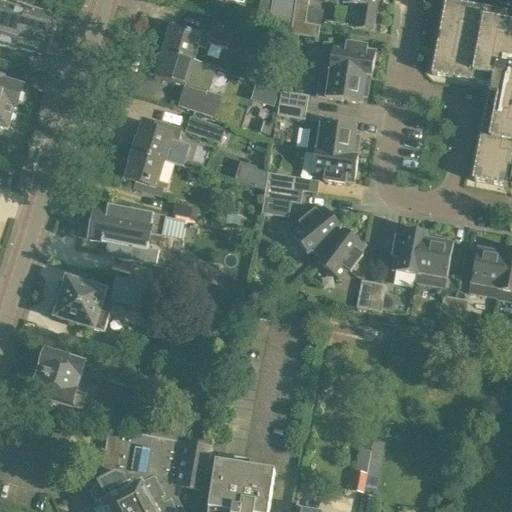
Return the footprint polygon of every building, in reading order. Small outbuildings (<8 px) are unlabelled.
[(295,0),(292,23),(305,25),(308,0),(295,0)] [(344,0),(343,4),(360,7),(356,29),(372,32),(377,0),(344,0)] [(269,25),(289,29),(293,4),(273,1),(269,25)] [(0,46),(14,51),(15,48),(39,56),(52,14),(26,7),(25,9),(0,2),(0,46)] [(511,24),(506,23),(507,14),(445,2),(431,76),(490,87),(472,182),(511,189),(511,24)] [(164,25),(161,35),(167,37),(162,53),(193,62),(198,47),(205,49),(207,43),(225,49),(227,42),(233,23),(215,17),(209,35),(202,33),(201,36),(164,25)] [(305,25),(292,23),(290,35),(317,40),(320,27),(305,25)] [(321,70),(370,78),(371,78),(375,52),(367,51),(367,47),(346,44),(346,48),(324,44),(319,70),(321,70)] [(162,53),(154,79),(185,88),(212,96),(220,71),(193,62),(162,53)] [(370,78),(321,70),(316,98),(361,105),(362,98),(367,99),(370,78)] [(0,129),(6,132),(12,111),(15,112),(22,90),(2,84),(2,83),(0,82),(0,129)] [(185,88),(179,107),(213,118),(219,98),(212,96),(185,88)] [(281,93),(279,105),(306,109),(308,97),(281,93)] [(306,109),(279,105),(276,117),(304,122),(306,109)] [(185,133),(219,145),(224,130),(190,119),(185,133)] [(240,131),(260,137),(260,136),(262,130),(264,124),(264,122),(259,121),(257,129),(243,124),(240,131)] [(136,140),(132,153),(163,162),(169,141),(178,144),(181,131),(154,123),(152,129),(143,126),(138,141),(136,140)] [(307,152),(315,154),(356,158),(360,137),(355,137),(356,130),(311,123),(307,152)] [(261,134),(269,136),(272,127),(264,124),(262,130),(261,134)] [(163,162),(132,153),(128,166),(130,166),(126,181),(135,184),(133,190),(161,199),(165,186),(156,183),(163,162)] [(358,158),(356,158),(315,154),(311,178),(324,180),(323,183),(344,187),(345,183),(354,184),(358,158)] [(250,189),(255,173),(239,168),(234,184),(250,189)] [(267,174),(265,187),(293,191),(295,179),(267,174)] [(293,191),(265,187),(263,199),(291,204),(293,191)] [(173,217),(195,221),(197,209),(175,205),(173,217)] [(161,238),(165,219),(108,208),(107,215),(95,212),(90,241),(108,245),(106,251),(106,252),(112,260),(119,261),(119,260),(155,267),(157,253),(146,251),(149,236),(161,238)] [(301,228),(291,236),(308,256),(311,253),(316,258),(338,234),(336,233),(341,229),(324,209),(317,214),(315,212),(298,225),(301,228)] [(392,272),(417,277),(426,236),(426,235),(401,230),(399,239),(395,238),(391,259),(395,260),(392,272)] [(338,234),(316,258),(321,262),(318,266),(339,282),(347,272),(350,274),(363,257),(360,255),(365,248),(344,232),(339,236),(338,234)] [(426,236),(417,277),(415,285),(444,291),(453,246),(446,245),(447,240),(426,236)] [(469,295),(497,301),(506,251),(485,248),(484,252),(477,251),(469,295)] [(506,251),(497,301),(496,302),(511,304),(511,251),(506,250),(506,251)] [(153,271),(150,286),(174,291),(186,293),(188,277),(153,271)] [(174,291),(150,286),(115,280),(112,292),(105,290),(104,292),(67,281),(60,303),(56,305),(54,312),(56,316),(55,319),(104,334),(109,316),(113,303),(154,310),(152,318),(168,321),(169,313),(170,313),(174,291)] [(356,309),(368,312),(373,284),(361,282),(356,309)] [(373,284),(368,312),(381,314),(386,287),(373,284)] [(438,325),(450,327),(455,300),(443,298),(438,325)] [(455,300),(450,327),(462,330),(468,302),(455,300)] [(251,310),(249,320),(270,324),(272,314),(251,310)] [(40,367),(36,380),(33,382),(30,390),(32,394),(31,396),(71,408),(81,411),(86,393),(82,391),(84,387),(78,385),(85,363),(45,351),(44,354),(41,356),(38,364),(40,367)] [(153,420),(149,439),(179,445),(182,426),(153,420)] [(102,468),(101,475),(104,481),(92,487),(93,489),(90,494),(95,504),(100,504),(104,511),(183,511),(177,500),(179,488),(203,492),(210,451),(179,445),(149,439),(108,431),(101,468),(102,468)] [(351,492),(363,494),(370,453),(358,451),(351,492)] [(268,511),(274,473),(215,464),(208,511),(210,511),(209,511),(268,511)] [(363,494),(374,496),(379,467),(368,465),(363,494)]
